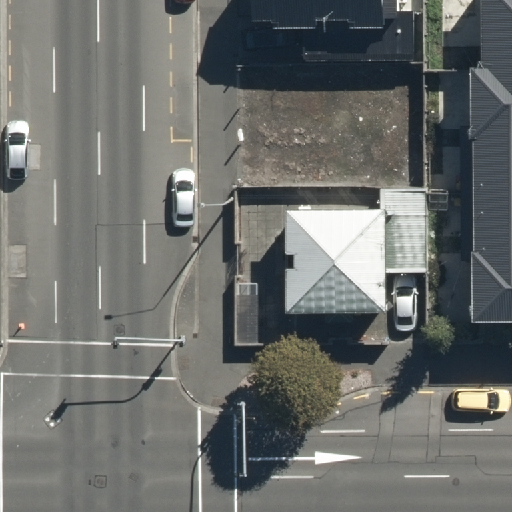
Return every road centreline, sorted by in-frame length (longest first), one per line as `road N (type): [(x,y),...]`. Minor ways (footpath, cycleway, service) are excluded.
road 1 (secondary): [(102,479),(99,0)]
road 2 (tertiary): [(102,479),(511,476)]
